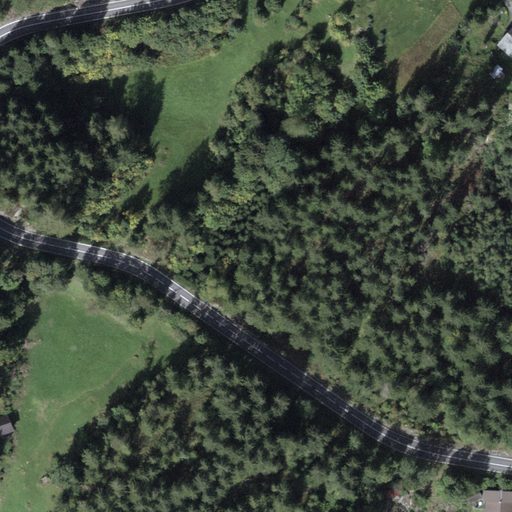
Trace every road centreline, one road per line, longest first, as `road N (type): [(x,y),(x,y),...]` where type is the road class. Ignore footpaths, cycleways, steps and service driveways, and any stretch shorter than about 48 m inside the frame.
road 1 (primary): [(0,227),(143,271),(391,439),(511,467)]
road 2 (primary): [(158,0),(0,37)]
